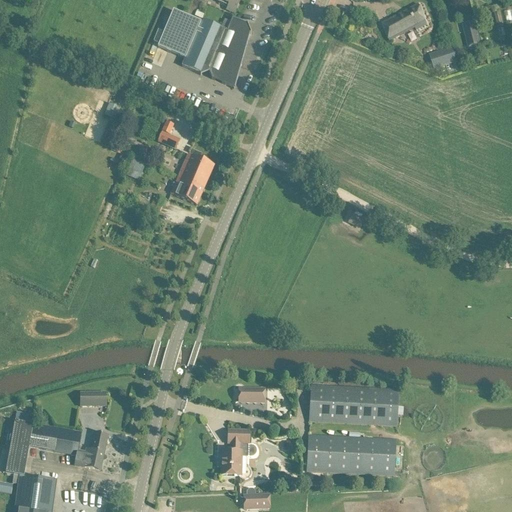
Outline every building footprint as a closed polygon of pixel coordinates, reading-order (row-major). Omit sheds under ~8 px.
[(218,0),(217,3),(228,7),(227,10),(234,13),(239,2),(238,1),(237,0),(218,0)] [(382,25),(389,41),(414,28),(415,30),(426,24),(419,5),(382,25)] [(234,88),(250,32),(247,24),(233,18),(231,22),(224,19),(221,29),(201,21),(201,23),(173,11),(157,48),(185,60),(182,67),(205,77),(208,69),(212,79),(234,88)] [(481,44),(476,22),(463,26),(468,48),(481,44)] [(429,55),(434,70),(458,62),(453,47),(429,55)] [(162,133),(158,142),(176,151),(180,141),(162,133)] [(184,164),(178,178),(194,185),(193,186),(203,191),(214,166),(188,155),(184,164)] [(133,160),(129,170),(141,175),(145,165),(133,160)] [(194,185),(178,178),(175,184),(180,186),(175,197),(196,207),(203,191),(193,186),(194,185)] [(148,207),(119,194),(116,201),(145,214),(148,207)] [(166,200),(156,196),(146,216),(155,220),(162,205),(163,206),(166,200)] [(362,225),(365,219),(353,213),(350,219),(362,225)] [(309,423),(396,428),(397,428),(399,391),(311,386),(309,423)] [(239,390),(239,403),(264,403),(264,390),(239,390)] [(79,394),(80,407),(106,406),(106,394),(79,394)] [(11,446),(5,474),(13,476),(12,484),(19,485),(18,492),(16,502),(16,504),(15,511),(51,511),(52,504),(54,495),(56,482),(24,477),(30,449),(29,448),(29,447),(76,456),(75,463),(83,465),(83,468),(90,469),(100,471),(103,457),(86,453),(78,452),(81,434),(33,424),(33,425),(15,422),(11,446)] [(222,476),(239,477),(241,477),(241,457),(247,457),(247,444),(248,445),(249,432),(228,431),(228,444),(231,444),(230,452),(221,452),(221,463),(222,463),(222,476)] [(86,450),(86,453),(103,457),(107,436),(95,434),(91,451),(86,450)] [(306,473),(393,478),(394,478),(396,441),(308,436),(306,473)] [(290,442),(287,443),(284,445),(284,449),(287,452),(290,451),(293,449),(292,445),(290,442)] [(0,483),(0,493),(11,495),(13,486),(0,483)] [(270,494),(243,495),(243,511),(270,510),(270,494)]
